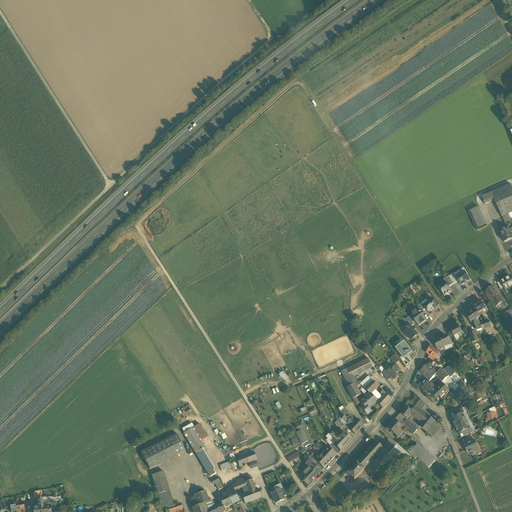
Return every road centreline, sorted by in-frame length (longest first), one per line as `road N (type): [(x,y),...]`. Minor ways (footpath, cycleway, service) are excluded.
road 1 (track): [(309,494),(135,226),(298,80),(447,312)]
road 2 (motorway): [(0,326),(234,109),(376,0)]
road 3 (motorway): [(356,0),(188,133),(0,312)]
road 4 (residential): [(511,257),(441,318),(395,399),(309,494)]
road 5 (track): [(109,186),(271,37),(247,0)]
road 6 (track): [(0,13),(109,186)]
road 7 (track): [(109,186),(0,287)]
